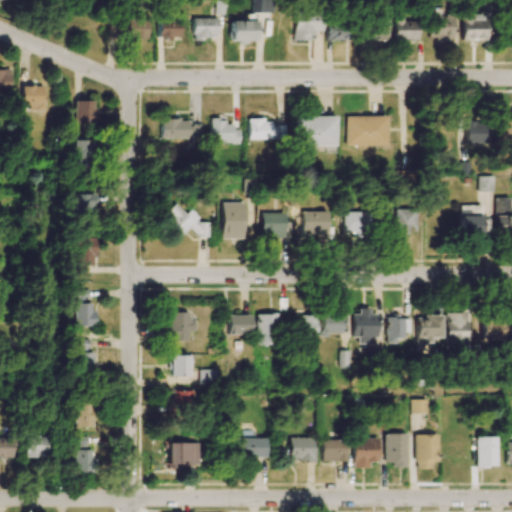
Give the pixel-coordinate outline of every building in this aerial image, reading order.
[(247,0),(247,12),(268,13),(267,0),(247,0)] [(319,32),(319,12),(291,11),(291,40),(311,40),(311,32),(319,32)] [(415,39),(415,21),(401,22),(401,15),(392,15),(393,40),(415,39)] [(451,40),(451,16),(428,15),(427,39),(451,40)] [(483,41),(483,16),(460,15),(460,40),(483,41)] [(155,37),(178,38),(178,18),(156,18),(155,37)] [(214,18),(190,18),(190,38),(214,39),(214,18)] [(386,40),(386,18),(369,18),(368,40),(386,40)] [(146,39),(146,20),(121,19),(120,39),(146,39)] [(252,42),(252,21),(227,21),(227,42),(252,42)] [(345,24),(324,23),(323,39),(344,40),(345,24)] [(8,69),(0,69),(0,92),(9,92),(8,69)] [(19,86),(20,109),(43,108),(43,86),(19,86)] [(72,124),(92,124),(93,101),(73,100),(72,124)] [(344,146),(385,145),(385,115),(343,116),(344,146)] [(334,116),(294,117),(295,146),(334,146),(334,116)] [(511,117),(497,118),(497,143),(511,143),(511,117)] [(160,119),(160,138),(187,138),(187,119),(160,119)] [(283,125),(269,126),(269,119),(246,120),(246,140),(283,139),(283,125)] [(238,129),(231,129),(231,121),(209,120),(208,143),(238,143),(238,129)] [(484,144),(485,122),(463,122),(462,144),(484,144)] [(200,125),(188,124),(188,139),(200,140),(200,125)] [(91,140),(74,140),(73,168),(90,168),(91,140)] [(476,191),(491,191),(491,177),(476,176),(476,191)] [(71,216),(93,215),(93,194),(71,194),(71,216)] [(511,215),(508,215),(508,198),(493,198),(492,235),(511,234),(511,215)] [(218,239),(240,238),(239,202),(217,203),(218,239)] [(180,214),(171,204),(158,215),(176,237),(186,228),(197,240),(206,232),(198,223),(187,209),(180,214)] [(480,205),(458,206),(458,232),(485,232),(484,219),(480,219),(480,205)] [(413,233),(413,209),(392,209),(392,217),(386,217),(386,234),(413,233)] [(299,234),(324,235),(324,212),(299,211),(299,234)] [(340,232),(365,233),(366,213),(341,212),(340,232)] [(258,238),(281,237),(280,213),(257,213),(258,238)] [(73,265),(92,265),(92,238),(73,238),(73,265)] [(91,327),(92,303),(85,303),(86,289),(73,289),(72,326),(91,327)] [(350,337),(356,337),(356,344),(374,344),(374,312),(350,311),(350,337)] [(185,313),(165,313),(165,341),(184,341),(184,331),(191,331),(191,321),(185,321),(185,313)] [(465,313),(444,313),(445,343),(453,343),(453,349),(466,349),(465,313)] [(254,314),(255,346),(275,345),(275,314),(254,314)] [(343,334),(344,314),(319,314),(318,334),(343,334)] [(249,315),(226,315),(225,334),(248,335),(249,315)] [(314,337),(314,315),(297,316),(297,337),(314,337)] [(440,316),(415,317),(415,338),(424,338),(424,340),(441,340),(440,316)] [(409,317),(385,317),(386,344),(395,344),(394,336),(409,335),(409,317)] [(502,340),(502,320),(480,321),(481,340),(502,340)] [(86,340),(74,339),(73,373),(92,373),(92,352),(86,352),(86,340)] [(166,377),(183,376),(183,355),(166,355),(166,377)] [(211,384),(210,369),(194,370),(195,385),(211,384)] [(189,391),(169,391),(169,409),(189,409),(189,391)] [(424,399),(409,400),(409,414),(424,413),(424,399)] [(91,400),(74,400),(74,427),(91,427),(91,400)] [(403,434),(383,434),(383,467),(403,466),(403,434)] [(23,457),(45,458),(45,436),(23,435),(23,457)] [(435,435),(413,435),(413,469),(429,469),(429,462),(435,462),(435,435)] [(70,437),(70,448),(84,449),(84,437),(70,437)] [(287,460),(314,461),(314,447),(310,447),(310,438),(287,437),(287,460)] [(494,437),(474,437),(474,467),(494,467),(494,437)] [(0,457),(12,457),(11,438),(0,438),(0,457)] [(263,456),(263,438),(237,438),(237,457),(263,456)] [(351,468),(367,468),(367,462),(375,462),(375,438),(352,438),(351,468)] [(343,439),(320,440),(320,461),(344,461),(343,439)] [(511,441),(503,441),(504,465),(511,465),(511,441)] [(194,465),(193,443),(163,443),(163,466),(194,465)] [(71,473),(91,472),(91,450),(70,450),(71,473)]
